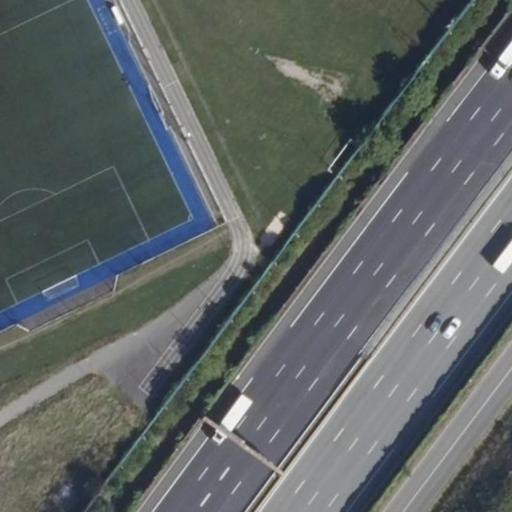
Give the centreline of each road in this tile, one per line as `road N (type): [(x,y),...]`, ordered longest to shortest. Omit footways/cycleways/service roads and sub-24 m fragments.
road 1 (motorway): [(511,95),(197,511)]
road 2 (motorway): [(304,511),(511,235)]
road 3 (residential): [(511,368),(406,511)]
